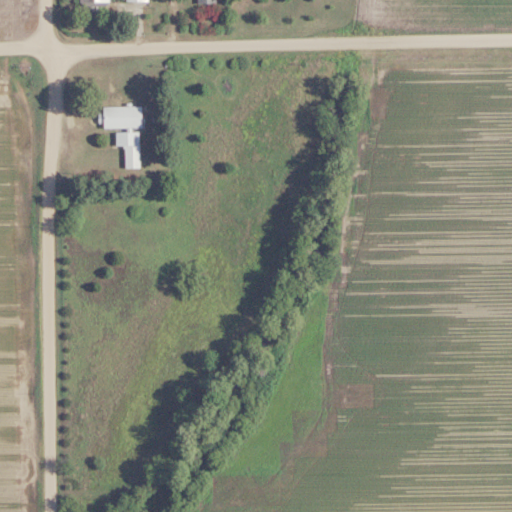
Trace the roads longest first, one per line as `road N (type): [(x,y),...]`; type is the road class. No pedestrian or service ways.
road 1 (residential): [(48,0),(51,511)]
road 2 (residential): [(48,49),(511,39)]
